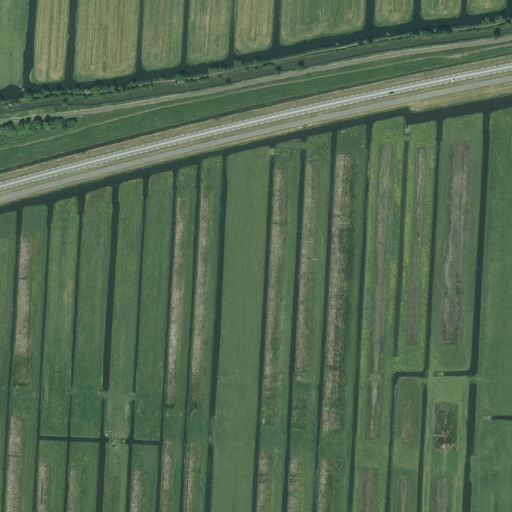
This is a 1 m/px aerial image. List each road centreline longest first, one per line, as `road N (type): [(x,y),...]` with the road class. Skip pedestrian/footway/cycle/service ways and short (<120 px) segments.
road 1 (primary): [(0,186),(295,110),(511,66)]
road 2 (unclassified): [(511,77),(0,197)]
road 3 (track): [(0,102),(203,77),(511,20)]
